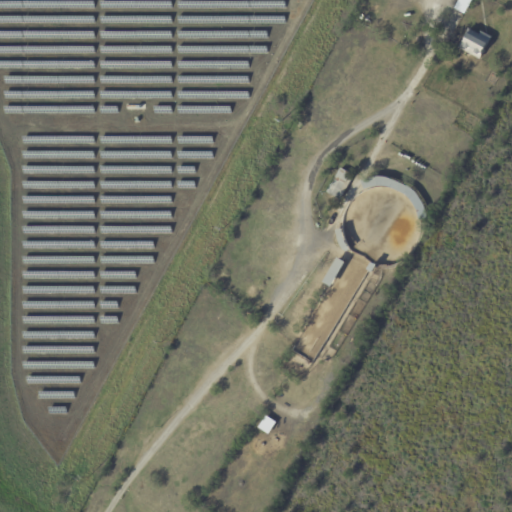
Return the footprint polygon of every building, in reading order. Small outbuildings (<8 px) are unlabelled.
[(486,34),(493,38),(481,60),(460,48),(470,30),(481,36),(483,33),(486,34)] [(328,193),(342,169),(355,177),(341,201),(328,193)] [(421,223),(418,213),(417,209),(412,201),(405,195),(389,189),(385,188),(380,188),(366,191),(363,182),(379,179),(385,179),(390,180),(409,188),(412,190),(417,194),(424,205),(426,210),(428,221),(421,223)] [(344,235),(346,243),(351,252),(347,254),(346,252),(346,253),(344,251),(342,246),(339,238),(338,232),(344,232),(344,235)] [(346,264),(347,264),(332,289),(325,284),(339,259),(346,264)] [(376,266),(379,268),(374,274),(369,271),(374,265),(376,266)]
